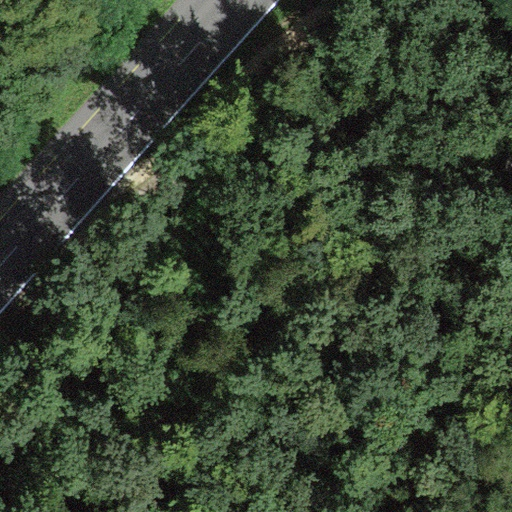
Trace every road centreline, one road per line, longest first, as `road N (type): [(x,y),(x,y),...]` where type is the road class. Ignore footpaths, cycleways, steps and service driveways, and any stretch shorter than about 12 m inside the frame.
road 1 (track): [(346,0),(27,287),(0,302)]
road 2 (secondary): [(0,243),(221,0)]
